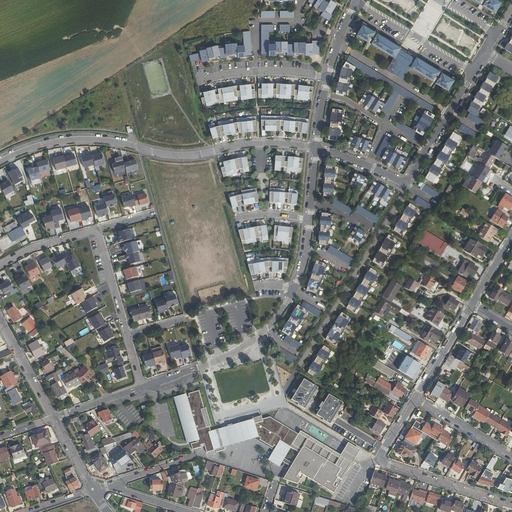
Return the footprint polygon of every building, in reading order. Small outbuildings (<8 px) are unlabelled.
[(264,0),(264,1),(287,1),(294,1),(293,0),(307,0),(314,5),(313,6),(323,12),(321,16),(330,21),(333,16),(330,14),(336,4),(330,1),(328,4),(322,0),(264,0)] [(472,0),(500,16),(506,6),(499,2),(498,4),(491,0),(472,0)] [(424,24),(423,18),(413,19),(415,32),(419,31),(418,24),(424,24)] [(319,54),(319,41),(312,41),(312,44),(305,44),(305,42),(294,43),(294,44),(287,44),(287,42),(276,42),(276,44),(269,44),(269,32),(273,32),(273,25),(261,25),(262,56),(276,56),(276,52),(287,52),(287,56),(294,56),(294,53),(305,53),(305,55),(312,55),(312,54),(319,54)] [(441,86),(448,90),(454,80),(362,26),(356,37),(362,40),(363,39),(388,53),(387,55),(393,58),(386,71),(403,80),(410,68),(416,71),(417,70),(442,85),(441,86)] [(243,32),(244,45),(237,46),(237,43),(226,44),(226,48),(218,48),(217,46),(206,48),(207,49),(200,51),(200,53),(189,56),(191,62),(202,60),(202,62),(209,60),(209,58),(220,56),(221,59),(227,59),(226,55),(238,54),(238,57),(252,56),(250,31),(243,32)] [(363,39),(362,40),(387,55),(388,53),(363,39)] [(349,56),(346,61),(355,67),(393,90),(399,94),(425,110),(433,114),(437,109),(349,56)] [(335,94),(346,97),(347,92),(346,92),(348,85),(349,85),(351,78),(350,78),(351,70),(352,70),(355,67),(346,61),(342,68),(341,68),(339,75),(340,75),(338,83),(337,82),(336,90),(335,94)] [(417,70),(416,71),(441,86),(442,85),(417,70)] [(495,83),(499,76),(491,71),(488,75),(489,76),(485,81),(482,85),(483,85),(479,91),(478,90),(476,95),(477,95),(473,101),(472,100),(470,104),(471,105),(467,111),(470,113),(476,116),(478,113),(477,112),(481,106),(482,106),(484,103),(483,103),(487,96),(488,96),(490,93),(489,93),(493,86),(494,87),(496,84),(495,83)] [(262,83),(258,83),(258,94),(262,94),(262,98),(267,98),(273,98),(273,94),(276,94),(279,94),(279,98),(291,98),(291,95),(297,95),(297,99),(308,100),(308,97),(312,97),(313,87),(309,86),(309,88),(307,88),(307,86),(304,85),(301,85),(301,87),(298,87),(299,85),(295,84),(291,84),(291,86),(289,86),(289,84),(286,84),(283,83),(282,85),(280,85),(280,83),(276,83),(273,83),(273,85),(270,85),(270,83),(267,83),(264,83),(264,85),(262,85),(262,83)] [(204,92),(200,93),(202,103),(206,102),(207,106),(212,105),(217,103),(216,100),(220,99),(223,98),(224,102),(229,101),(235,100),(234,96),(237,96),(241,96),(241,98),(241,99),(247,99),(252,98),(252,94),(255,94),(254,84),(250,84),(250,86),(248,86),(248,84),(245,84),(242,85),(242,87),(240,87),(240,85),(236,85),(232,86),(232,88),(230,88),(230,86),(227,87),(224,87),(224,89),(222,90),(222,88),(218,89),(214,89),(214,91),(212,92),(212,90),(209,91),(206,91),(206,93),(204,94),(204,92)] [(365,91),(359,101),(363,103),(362,104),(376,111),(379,113),(381,111),(386,114),(399,94),(393,90),(385,104),(382,101),(381,102),(378,101),(379,100),(372,95),(371,96),(368,94),(369,94),(365,91)] [(328,140),(339,141),(340,136),(339,136),(340,129),(341,129),(341,122),(340,121),(341,114),(342,114),(343,110),(332,108),(331,113),(330,113),(329,120),(330,120),(329,128),(328,128),(328,135),(329,135),(328,140)] [(435,115),(433,114),(425,110),(423,113),(424,114),(422,116),(421,116),(417,123),(418,123),(416,126),(415,126),(413,129),(399,121),(396,127),(417,140),(421,134),(423,135),(425,132),(433,119),(435,115)] [(476,116),(470,113),(467,117),(484,128),(487,123),(476,116)] [(265,120),(261,120),(262,131),(265,131),(265,129),(267,129),(267,131),(271,131),(274,131),(274,129),(276,129),(276,131),(279,131),(283,131),(283,129),(286,129),(285,131),(289,131),(292,131),(292,130),(294,130),(294,132),(301,133),(301,131),(303,131),(303,133),(307,133),(309,119),(303,118),(303,122),(299,122),(295,121),(295,117),(290,117),(284,117),(284,120),(276,120),(276,116),(265,116),(265,120)] [(214,123),(209,125),(212,139),(216,138),(215,136),(217,135),(218,137),(221,136),(225,136),(224,134),(226,133),(227,135),(230,134),(233,134),(233,132),(235,132),(235,134),(239,133),(242,132),(242,131),(244,130),(245,132),(248,132),(251,132),(251,130),(253,129),(253,131),(257,131),(256,121),(252,121),(252,117),(246,118),(240,118),(241,122),(233,123),(233,119),(227,120),(222,122),(222,125),(215,127),(214,123)] [(480,134),(463,123),(460,128),(478,139),(480,134)] [(461,137),(453,133),(447,142),(443,149),(439,155),(435,162),(432,168),(425,179),(433,183),(437,176),(438,177),(442,170),(441,170),(445,163),(446,164),(450,157),(449,157),(453,150),(454,151),(458,144),(457,144),(461,137)] [(351,134),(347,144),(351,146),(350,146),(364,152),(365,151),(369,153),(373,142),(369,141),(369,142),(365,140),(358,137),(355,136),(355,135),(351,134)] [(386,136),(376,155),(381,158),(385,160),(385,161),(398,168),(399,167),(403,169),(408,158),(404,156),(403,157),(400,155),(401,155),(394,151),(394,152),(391,151),(391,150),(387,148),(392,139),(386,136)] [(497,140),(489,154),(500,160),(508,146),(497,140)] [(473,145),(467,155),(472,158),(478,148),(473,145)] [(74,153),(64,156),(67,168),(77,165),(74,153)] [(485,153),(480,163),(481,163),(489,168),(495,159),(485,153)] [(102,154),(92,157),(95,168),(105,165),(102,154)] [(64,156),(53,159),(57,171),(67,168),(64,156)] [(298,169),(301,169),(303,159),(299,158),(299,160),(296,160),(297,158),(294,157),(291,157),(290,159),(288,159),(288,157),(285,156),(281,156),(281,158),(278,158),(278,156),(275,156),(275,170),(280,171),(281,167),(287,168),(287,171),(298,173),(298,169)] [(115,173),(126,170),(124,164),(122,157),(118,158),(119,162),(112,163),(115,173)] [(219,163),(222,173),(225,172),(226,176),(237,173),(237,169),(243,168),(244,172),(249,171),(247,157),(243,158),(243,160),(241,160),(241,158),(234,159),(234,161),(232,162),(231,160),(225,161),(226,163),(224,164),(223,162),(219,163)] [(47,160),(36,163),(38,167),(39,173),(50,171),(47,160)] [(135,161),(124,164),(126,170),(127,173),(137,170),(135,161)] [(481,163),(472,176),(473,177),(481,182),(486,173),(487,174),(490,169),(489,168),(481,163)] [(507,164),(502,172),(507,175),(511,167),(507,164)] [(334,171),(335,166),(326,165),(323,196),(332,197),(332,193),(333,193),(334,186),(333,186),(334,178),(335,178),(335,171),(334,171)] [(38,167),(27,170),(31,182),(41,179),(39,173),(38,167)] [(18,169),(9,174),(15,185),(20,183),(19,180),(23,177),(18,169)] [(354,170),(350,181),(354,182),(354,181),(361,184),(361,185),(365,187),(369,177),(365,175),(366,174),(359,171),(358,172),(354,170)] [(473,177),(467,188),(475,193),(482,182),(481,182),(473,177)] [(387,203),(393,193),(395,189),(391,187),(392,187),(379,179),(378,181),(374,178),(367,192),(371,194),(371,193),(374,195),(381,199),(381,198),(384,200),(383,201),(387,203)] [(8,181),(0,185),(0,188),(2,192),(5,197),(14,191),(8,181)] [(443,196),(443,195),(425,184),(422,190),(440,201),(443,196)] [(443,195),(443,196),(445,198),(448,193),(449,194),(453,187),(450,185),(443,195)] [(273,192),(270,192),(269,203),(273,203),(273,201),(275,201),(275,203),(278,203),(281,203),(282,201),(284,201),(284,204),(287,204),(291,204),(291,202),(293,203),(293,205),(296,205),(298,191),(293,190),(292,194),(288,193),(284,193),(285,189),(279,189),(274,189),(273,192)] [(242,195),(238,195),(235,197),(234,193),(228,195),(232,208),(235,208),(235,206),(237,205),(237,207),(241,206),(244,206),(244,204),(246,203),(247,205),(250,205),(253,204),(253,202),(255,202),(255,204),(259,204),(257,193),(253,193),(252,190),(247,190),(242,191),(242,195)] [(134,197),(136,205),(140,204),(140,206),(149,203),(146,194),(134,197)] [(511,197),(505,194),(499,204),(509,210),(511,205),(511,197)] [(117,206),(114,195),(103,198),(105,204),(106,208),(117,206)] [(134,197),(133,195),(122,198),(125,208),(129,206),(129,207),(136,205),(134,197)] [(24,202),(26,205),(34,203),(32,196),(28,197),(29,201),(24,202)] [(432,213),(436,208),(417,196),(414,202),(432,213)] [(349,215),(353,209),(335,199),(332,205),(349,215)] [(416,211),(418,208),(410,203),(406,210),(402,216),(398,223),(394,230),(402,234),(404,231),(405,231),(408,225),(408,224),(412,218),(416,212),(416,211)] [(106,208),(105,204),(95,207),(99,218),(108,215),(106,208)] [(354,211),(375,223),(378,217),(358,205),(354,211)] [(89,206),(79,209),(82,220),(82,221),(92,219),(89,206)] [(498,207),(491,219),(498,223),(502,226),(505,221),(506,221),(508,218),(503,214),(501,213),(503,210),(498,207)] [(61,209),(50,212),(52,216),(54,224),(64,221),(61,209)] [(82,220),(79,209),(68,212),(71,223),(82,220)] [(330,214),(321,213),(318,244),(327,245),(328,240),(329,240),(329,232),(328,232),(329,225),(330,225),(331,217),(330,217),(330,214)] [(17,218),(23,229),(27,227),(27,225),(35,220),(32,214),(25,218),(24,215),(17,218)] [(54,224),(52,216),(43,219),(46,231),(55,228),(54,224)] [(0,229),(4,235),(5,234),(17,228),(14,221),(0,229)] [(120,237),(122,242),(153,233),(150,223),(131,229),(132,232),(126,236),(120,237)] [(496,234),(499,230),(486,223),(478,236),(489,242),(495,233),(496,234)] [(5,234),(9,243),(18,238),(19,241),(27,237),(21,226),(17,228),(5,234)] [(243,229),(238,231),(241,241),(245,240),(245,244),(256,242),(256,239),(262,238),(263,241),(268,241),(267,226),(263,226),(263,228),(261,229),(261,227),(253,227),(254,229),(252,230),(251,228),(245,229),(245,231),(243,231),(243,229)] [(287,227),(284,227),(281,227),(280,228),(278,228),(278,226),(275,226),(274,237),(277,237),(276,241),(288,242),(288,238),(291,239),(293,228),(289,228),(289,229),(286,229),(287,227)] [(453,231),(463,236),(465,231),(455,226),(453,231)] [(362,245),(368,235),(364,232),(363,233),(357,230),(358,229),(354,227),(348,237),(352,239),(351,240),(357,243),(358,242),(362,245)] [(426,231),(419,243),(435,253),(442,241),(426,231)] [(372,261),(383,268),(385,264),(384,263),(388,257),(388,258),(393,251),(392,250),(395,244),(396,245),(399,241),(388,235),(386,238),(385,237),(381,244),(382,244),(378,251),(374,257),(375,258),(372,261)] [(137,240),(124,244),(127,254),(138,251),(139,250),(137,240)] [(464,250),(480,260),(486,249),(471,240),(464,250)] [(353,259),(331,245),(327,251),(349,265),(353,259)] [(138,251),(127,254),(130,264),(141,261),(138,251)] [(73,254),(64,258),(73,275),(82,271),(73,254)] [(252,263),(248,264),(251,275),(254,274),(254,273),(256,272),(257,274),(260,273),(263,273),(263,271),(265,271),(265,273),(268,272),(272,272),(272,270),(274,270),(274,272),(277,272),(280,272),(281,270),(283,271),(283,273),(286,273),(288,262),(283,262),(284,258),(273,257),(272,261),(268,260),(263,261),(263,258),(252,259),(252,263)] [(427,261),(438,267),(440,264),(429,258),(427,261)] [(54,270),(59,278),(68,273),(61,260),(60,260),(60,259),(59,259),(57,260),(57,261),(57,262),(56,263),(55,262),(51,264),(54,270)] [(45,275),(54,270),(51,264),(49,260),(45,263),(45,264),(40,267),(45,275)] [(308,286),(306,290),(317,294),(318,290),(317,290),(320,283),(321,283),(323,276),(322,276),(325,268),(326,269),(327,265),(316,261),(315,265),(314,265),(312,272),(313,272),(310,279),(309,279),(307,286),(308,286)] [(40,274),(34,263),(25,267),(31,279),(40,274)] [(470,263),(465,271),(473,276),(478,267),(470,263)] [(136,266),(124,269),(127,279),(139,276),(136,266)] [(378,272),(370,268),(350,301),(346,307),(354,312),(356,309),(360,302),(364,295),(364,296),(368,289),(372,282),(372,283),(376,276),(378,272)] [(426,276),(421,285),(429,290),(432,286),(432,284),(433,285),(436,281),(426,276)] [(25,277),(16,282),(22,292),(30,287),(25,277)] [(459,277),(452,287),(460,292),(467,282),(459,277)] [(410,278),(404,288),(413,293),(416,287),(417,288),(419,284),(410,278)] [(139,279),(128,282),(130,292),(141,289),(139,279)] [(9,281),(0,285),(0,286),(4,294),(14,289),(9,281)] [(496,286),(489,298),(497,302),(498,300),(503,291),(496,286)] [(81,288),(72,293),(77,304),(81,301),(87,298),(81,288)] [(387,289),(382,297),(388,300),(393,293),(387,289)] [(511,297),(503,291),(498,300),(508,306),(511,298),(511,297)] [(176,294),(165,296),(169,306),(179,304),(176,294)] [(442,303),(454,311),(459,302),(447,295),(442,303)] [(92,296),(87,298),(81,301),(87,312),(97,306),(92,296)] [(383,299),(375,312),(381,316),(387,306),(389,303),(383,299)] [(166,300),(156,303),(159,313),(162,312),(162,311),(165,310),(168,309),(166,300)] [(321,312),(304,301),(300,307),(308,311),(318,317),(321,312)] [(389,303),(387,306),(392,310),(395,305),(390,301),(389,303)] [(305,316),(308,311),(300,307),(298,305),(295,309),(295,308),(291,315),(292,315),(288,322),(287,321),(283,328),(284,328),(282,332),(287,335),(292,338),(294,334),(293,334),(297,328),(298,328),(301,322),(304,315),(305,316)] [(395,305),(392,310),(399,314),(402,308),(395,305)] [(149,306),(140,309),(143,319),(152,317),(149,306)] [(7,310),(14,323),(21,319),(17,311),(16,311),(14,307),(7,310)] [(25,316),(30,313),(27,307),(22,310),(25,316)] [(421,316),(425,319),(437,326),(444,315),(432,308),(430,307),(428,310),(425,308),(422,308),(421,309),(419,313),(421,316)] [(140,309),(131,311),(134,322),(143,319),(140,309)] [(100,312),(89,318),(96,330),(107,324),(100,312)] [(342,312),(340,316),(339,315),(336,322),(332,329),(332,328),(328,335),(326,339),(336,344),(338,341),(337,340),(341,334),(342,335),(346,328),(345,327),(349,321),(349,322),(352,318),(342,312)] [(23,324),(33,336),(40,330),(30,318),(23,324)] [(474,320),(468,329),(476,333),(481,325),(474,320)] [(430,325),(422,338),(427,341),(430,338),(431,335),(438,340),(443,333),(430,325)] [(109,326),(99,332),(105,342),(115,336),(109,326)] [(395,332),(401,336),(401,337),(408,341),(411,337),(397,328),(395,332)] [(471,333),(466,341),(471,344),(476,336),(471,333)] [(489,339),(483,348),(491,353),(500,339),(497,338),(498,336),(494,333),(490,340),(489,339)] [(292,338),(287,335),(283,340),(298,349),(302,344),(292,338)] [(476,336),(471,344),(480,349),(485,341),(476,336)] [(68,350),(75,346),(71,338),(64,342),(68,350)] [(29,345),(36,358),(45,353),(44,350),(45,350),(43,346),(41,347),(37,340),(29,345)] [(393,345),(401,349),(403,346),(396,341),(393,345)] [(511,343),(507,341),(500,352),(508,356),(511,349),(511,343)] [(415,354),(423,359),(431,348),(422,343),(415,354)] [(179,344),(169,346),(172,358),(182,356),(180,346),(179,344)] [(189,344),(180,346),(182,356),(183,358),(192,355),(189,344)] [(109,355),(107,356),(106,358),(107,361),(109,362),(111,362),(113,366),(123,362),(122,358),(121,359),(119,354),(118,353),(118,352),(118,350),(116,345),(107,348),(109,355)] [(331,349),(323,345),(307,372),(315,377),(317,373),(321,367),(325,360),(329,353),(331,349)] [(279,347),(276,353),(291,362),(294,356),(279,347)] [(60,350),(70,359),(68,360),(68,361),(70,364),(78,360),(64,348),(60,350)] [(152,354),(155,364),(159,363),(162,362),(166,361),(163,351),(152,353),(152,354)] [(449,355),(460,361),(461,359),(450,353),(449,355)] [(152,366),(156,365),(155,364),(152,354),(143,356),(146,367),(150,366),(151,365),(152,366)] [(449,356),(445,363),(451,366),(455,359),(449,356)] [(41,369),(42,372),(43,372),(44,374),(46,373),(47,373),(52,370),(47,360),(41,364),(43,367),(41,369)] [(409,361),(402,372),(413,378),(419,367),(409,361)] [(460,361),(457,366),(468,373),(471,368),(466,365),(460,361)] [(379,362),(375,368),(387,375),(390,368),(379,362)] [(123,366),(114,369),(118,380),(127,377),(123,366)] [(449,375),(453,371),(447,366),(443,370),(449,375)] [(76,375),(80,383),(86,379),(87,380),(93,374),(85,367),(79,373),(76,375)] [(390,368),(387,375),(392,377),(395,371),(390,368)] [(17,383),(11,371),(0,376),(0,378),(6,389),(13,386),(17,383)] [(46,377),(48,380),(54,377),(55,379),(59,377),(57,375),(55,372),(52,374),(46,377)] [(63,379),(69,388),(74,385),(76,384),(77,385),(80,383),(76,375),(74,373),(63,379)] [(376,382),(385,388),(387,384),(378,379),(377,380),(371,376),(369,379),(376,382)] [(304,378),(291,399),(305,408),(318,387),(304,378)] [(374,386),(383,391),(385,388),(376,382),(374,386)] [(51,386),(58,398),(60,396),(68,392),(64,386),(60,388),(57,383),(51,386)] [(397,384),(392,392),(401,397),(406,390),(397,384)] [(369,390),(361,385),(358,390),(366,394),(369,390)] [(13,386),(6,389),(4,390),(6,394),(8,393),(12,400),(10,401),(13,406),(22,401),(15,389),(13,386)] [(436,386),(431,394),(438,398),(438,397),(442,390),(436,386)] [(282,461),(288,465),(289,464),(293,466),(294,463),(285,457),(291,446),(301,452),(302,450),(293,444),(299,433),(270,416),(263,418),(262,415),(252,418),(252,420),(233,425),(232,423),(228,424),(228,425),(211,430),(210,425),(211,424),(206,406),(205,406),(200,388),(189,391),(190,393),(190,394),(187,395),(187,394),(187,392),(176,395),(188,440),(195,438),(198,437),(198,439),(196,440),(191,441),(192,447),(201,445),(201,443),(204,442),(204,444),(206,451),(215,448),(216,451),(225,448),(224,446),(226,446),(225,444),(225,438),(231,437),(232,442),(252,437),(251,435),(255,434),(260,438),(259,439),(272,447),(274,445),(276,446),(274,450),(268,459),(279,465),(282,461)] [(442,390),(438,397),(448,402),(453,393),(444,388),(442,390)] [(387,395),(398,402),(401,397),(392,392),(387,389),(385,392),(388,394),(387,395)] [(459,389),(452,400),(462,407),(470,396),(459,389)] [(329,394),(316,415),(330,423),(343,402),(329,394)] [(470,399),(465,408),(474,414),(479,406),(480,405),(470,399)] [(32,417),(33,416),(28,407),(28,406),(26,404),(23,406),(25,408),(24,409),(27,413),(30,412),(32,417)] [(28,407),(33,416),(38,413),(33,404),(31,405),(28,407)] [(388,405),(383,413),(392,418),(397,410),(388,405)] [(503,405),(500,409),(507,413),(510,409),(503,405)] [(479,406),(474,414),(473,416),(484,422),(484,421),(490,412),(479,406)] [(374,407),(369,415),(378,420),(383,413),(374,407)] [(98,412),(100,418),(101,417),(103,422),(111,419),(108,409),(98,412)] [(500,420),(489,413),(484,421),(495,428),(500,420)] [(90,423),(84,427),(87,431),(89,434),(90,435),(100,428),(93,419),(90,421),(89,422),(90,423)] [(511,427),(511,426),(501,419),(500,420),(495,428),(502,432),(501,433),(506,437),(511,428),(511,427)] [(413,427),(433,438),(434,437),(430,434),(431,432),(439,437),(443,431),(443,430),(435,425),(433,428),(422,421),(420,424),(416,421),(413,427)] [(378,422),(374,430),(380,433),(385,426),(378,422)] [(411,429),(405,438),(415,444),(421,435),(411,429)] [(294,463),(293,466),(289,464),(288,465),(280,478),(297,483),(302,475),(334,494),(342,480),(336,476),(338,473),(342,475),(352,459),(348,456),(345,460),(306,436),(307,434),(301,430),(299,433),(293,444),(302,450),(301,452),(294,463)] [(41,432),(41,431),(30,435),(34,448),(47,444),(46,443),(41,432)] [(438,439),(437,440),(448,446),(453,438),(449,436),(447,435),(448,434),(443,431),(439,437),(438,439)] [(82,436),(83,440),(85,444),(86,448),(87,451),(98,447),(90,435),(89,434),(82,436)] [(253,438),(274,450),(276,446),(274,445),(272,447),(259,439),(260,438),(255,434),(251,435),(252,437),(253,438)] [(347,446),(341,455),(307,434),(306,436),(345,460),(348,456),(352,459),(342,475),(338,473),(336,476),(342,480),(358,453),(347,446)] [(101,439),(104,445),(116,441),(111,436),(101,439)] [(136,437),(123,448),(128,454),(135,449),(141,443),(136,437)] [(147,449),(155,457),(163,449),(156,441),(147,449)] [(404,442),(397,454),(402,456),(402,455),(404,455),(404,456),(405,456),(405,457),(406,457),(407,457),(407,456),(408,456),(408,455),(408,454),(409,454),(413,457),(417,450),(404,442)] [(347,446),(358,453),(360,450),(349,443),(347,446)] [(21,445),(17,446),(10,448),(14,459),(25,456),(21,445)] [(48,447),(41,450),(43,454),(45,454),(49,466),(51,465),(56,464),(48,447)] [(0,460),(8,458),(5,449),(0,450),(0,460)] [(122,450),(110,460),(115,470),(130,459),(122,450)] [(427,456),(426,459),(431,462),(435,456),(430,453),(427,456)] [(90,459),(99,471),(107,466),(98,454),(90,459)] [(447,454),(441,464),(450,469),(450,468),(455,460),(456,459),(447,454)] [(492,468),(496,459),(491,457),(487,465),(492,468)] [(207,460),(204,468),(211,470),(209,473),(216,475),(218,468),(212,466),(212,465),(213,465),(213,463),(207,460)] [(455,460),(450,468),(458,474),(464,465),(455,460)] [(471,461),(465,471),(469,474),(471,475),(471,476),(475,479),(482,468),(471,461)] [(62,476),(70,492),(72,492),(71,489),(75,488),(77,485),(69,470),(72,468),(71,466),(61,471),(63,475),(62,476)] [(486,466),(477,482),(493,487),(495,480),(491,479),(490,481),(488,480),(489,479),(483,477),(489,468),(486,466)] [(165,475),(169,485),(173,484),(187,481),(186,473),(178,474),(178,472),(165,475)] [(374,473),(371,482),(385,486),(387,478),(383,477),(384,476),(374,473)] [(247,476),(244,486),(253,489),(256,490),(256,488),(259,480),(247,476)] [(511,480),(501,477),(494,487),(511,493),(511,490),(511,480)] [(47,482),(43,484),(47,493),(58,489),(53,479),(50,481),(49,478),(46,479),(47,482)] [(390,479),(387,489),(397,492),(400,482),(390,479)] [(151,480),(151,489),(161,489),(161,480),(151,480)] [(400,482),(397,492),(401,493),(400,495),(402,495),(403,494),(408,496),(409,493),(412,494),(414,490),(415,486),(400,482)] [(169,485),(167,490),(169,490),(178,493),(177,494),(180,495),(182,487),(173,484),(169,485)] [(25,492),(28,501),(41,497),(37,485),(31,487),(32,489),(25,492)] [(190,488),(188,496),(191,497),(190,499),(194,500),(195,497),(197,490),(190,488)] [(7,497),(4,498),(8,508),(22,503),(20,496),(17,497),(15,489),(6,492),(7,497)] [(412,494),(411,500),(424,504),(428,492),(424,491),(423,493),(420,491),(414,490),(412,494)] [(289,491),(285,503),(294,506),(297,507),(301,495),(289,491)] [(430,492),(428,500),(436,503),(437,500),(440,501),(442,496),(430,492)] [(209,499),(207,504),(219,508),(220,506),(222,500),(209,496),(208,499),(209,499)] [(222,500),(220,506),(235,511),(238,502),(223,497),(222,500)] [(443,500),(440,510),(448,511),(451,511),(452,510),(454,503),(443,500)] [(128,501),(126,507),(136,510),(136,508),(139,509),(140,505),(142,505),(142,503),(135,501),(134,503),(128,501)] [(454,503),(452,510),(457,511),(461,511),(463,508),(464,504),(454,501),(454,503)]
